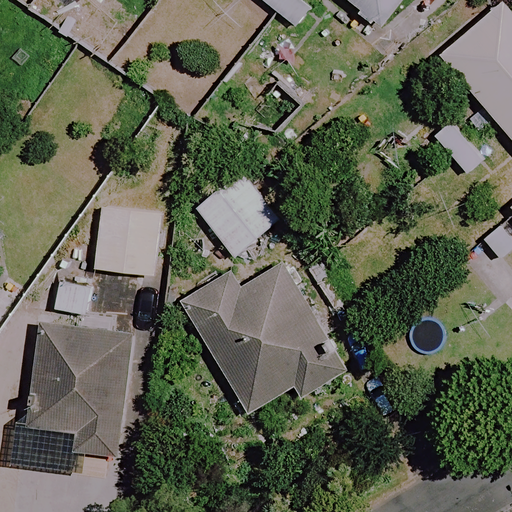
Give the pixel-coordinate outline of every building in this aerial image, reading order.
[(313,8),(303,0),(260,0),(295,29),(313,8)] [(344,0),(381,29),(404,0),(344,0)] [(511,10),(504,1),(440,55),(511,140),(511,10)] [(497,149),(468,113),(437,139),(466,174),(497,149)] [(415,149),(391,124),(364,150),(388,174),(415,149)] [(280,223),(241,172),(196,207),(235,258),(280,223)] [(162,213),(102,208),(97,273),(156,278),(162,213)] [(511,252),(511,233),(498,216),(474,236),(498,264),(511,252)] [(352,372),(284,258),(240,284),(233,273),(182,303),(250,416),(294,390),(302,402),(352,372)] [(138,337),(40,326),(24,465),(79,471),(81,455),(133,461),(141,386),(132,386),(138,337)]
